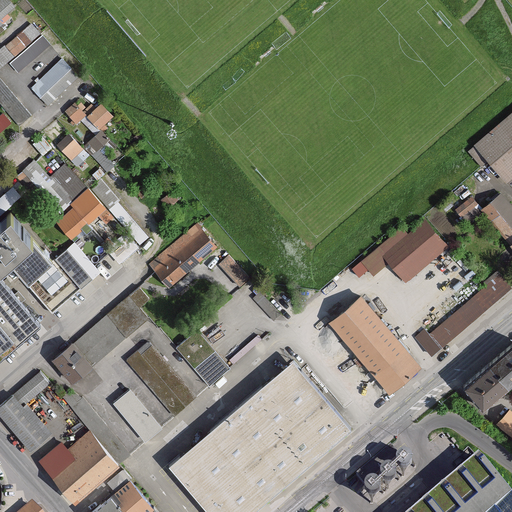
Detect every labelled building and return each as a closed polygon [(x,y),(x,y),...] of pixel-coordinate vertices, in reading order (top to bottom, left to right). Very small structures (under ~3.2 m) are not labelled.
[(6,0),(0,0),(0,20),(14,8),(6,0)] [(31,23),(0,50),(0,68),(8,62),(18,73),(50,45),(31,23)] [(72,68),(62,59),(32,89),(41,99),(72,68)] [(0,81),(0,102),(20,125),(30,116),(0,81)] [(84,110),(74,100),(64,110),(74,120),(84,110)] [(112,119),(100,107),(88,118),(100,131),(112,119)] [(511,176),(511,110),(473,145),(506,182),(511,176)] [(0,134),(12,124),(3,115),(0,117),(0,134)] [(100,131),(88,142),(97,152),(109,141),(100,131)] [(82,150),(68,134),(57,144),(72,160),(82,150)] [(23,170),(15,161),(9,166),(53,216),(86,187),(65,162),(49,176),(35,160),(23,170)] [(103,179),(91,189),(106,206),(139,244),(148,236),(119,203),(122,200),(103,179)] [(91,189),(73,205),(88,222),(106,206),(91,189)] [(511,209),(497,193),(481,206),(511,240),(508,242),(511,247),(511,209)] [(0,255),(2,253),(22,276),(44,257),(0,204),(0,351),(36,320),(0,278),(0,255)] [(88,222),(73,205),(56,220),(71,237),(88,222)] [(404,282),(448,245),(424,216),(405,232),(400,226),(360,259),(371,272),(386,260),(404,282)] [(197,223),(148,263),(166,285),(215,246),(197,223)] [(25,280),(50,309),(77,286),(49,253),(44,257),(22,276),(25,280)] [(508,284),(494,269),(481,280),(484,284),(428,334),(422,328),(415,335),(431,353),(508,284)] [(135,287),(71,342),(90,365),(148,316),(140,306),(147,300),(135,287)] [(420,364),(359,293),(327,320),(388,391),(420,364)] [(196,330),(177,346),(209,383),(228,366),(196,330)] [(146,340),(125,358),(173,413),(193,396),(146,340)] [(71,342),(52,358),(71,381),(90,365),(71,342)] [(511,344),(465,384),(486,411),(511,388),(511,344)] [(248,511),(349,426),(290,357),(165,464),(206,511),(248,511)] [(12,392),(21,404),(48,381),(38,370),(12,392)] [(127,388),(112,400),(142,437),(158,425),(127,388)] [(0,401),(0,414),(31,451),(49,436),(21,404),(12,392),(0,401)] [(511,412),(510,410),(496,425),(511,439),(511,412)] [(61,443),(40,461),(68,493),(76,503),(118,466),(88,431),(67,450),(61,443)] [(511,511),(511,500),(475,457),(411,511),(511,511)] [(130,478),(109,496),(122,511),(145,511),(153,506),(130,478)] [(122,511),(109,496),(90,511),(122,511)]
